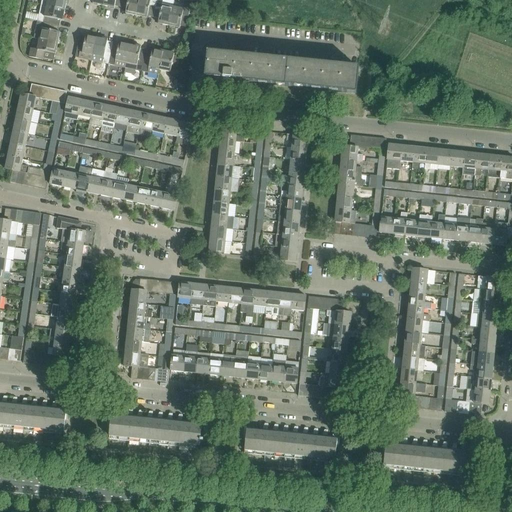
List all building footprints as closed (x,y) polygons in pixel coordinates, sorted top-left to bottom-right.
[(42,0),(41,4),(47,5),(65,9),(66,0),(42,0)] [(115,6),(121,8),(122,0),(104,0),(103,6),(114,8),(115,6)] [(125,14),(137,16),(140,0),(122,0),(121,8),(126,9),(125,14)] [(140,0),(137,16),(147,18),(147,16),(154,18),(157,0),(140,0)] [(158,24),(170,26),(173,8),(162,5),(160,5),(161,0),(157,0),(154,18),(159,19),(158,24)] [(173,8),(170,26),(179,28),(180,26),(186,28),(191,5),(184,4),(183,9),(173,8)] [(39,15),(37,21),(59,26),(60,21),(62,21),(65,9),(47,5),(44,16),(39,15)] [(39,40),(58,43),(60,33),(58,32),(59,26),(37,21),(34,39),(39,40)] [(79,59),(92,61),(97,37),(86,35),(86,37),(80,36),(75,58),(79,59)] [(92,61),(108,65),(113,43),(107,42),(108,40),(97,37),(92,61)] [(30,53),(29,57),(42,60),(43,59),(53,61),(55,54),(58,43),(39,40),(37,50),(31,49),(30,53)] [(125,68),(130,44),(119,42),(119,44),(113,43),(108,65),(112,66),(125,68)] [(125,68),(142,72),(146,50),(141,49),(141,47),(130,44),(125,68)] [(142,72),(158,76),(163,52),(153,49),(152,51),(146,50),(142,72)] [(163,52),(159,70),(160,70),(170,72),(171,66),(174,54),(163,52)] [(208,52),(207,56),(205,78),(223,80),(231,81),(347,93),(355,94),(356,94),(359,68),(358,68),(358,69),(249,57),(208,52)] [(31,85),(29,96),(35,98),(37,86),(31,85)] [(37,86),(35,98),(36,98),(41,99),(43,87),(37,86)] [(43,87),(41,99),(41,100),(46,101),(49,88),(43,87)] [(49,88),(46,101),(52,102),(55,90),(49,88)] [(55,90),(52,102),(58,103),(60,91),(55,90)] [(67,92),(60,91),(58,103),(64,105),(67,92)] [(18,107),(33,110),(36,98),(35,98),(29,96),(21,95),(18,107)] [(69,98),(64,118),(77,121),(78,116),(81,101),(69,98)] [(78,116),(90,118),(93,103),(81,101),(78,116)] [(62,117),(64,105),(58,103),(55,115),(62,117)] [(93,103),(90,118),(88,125),(101,128),(102,121),(106,106),(93,103)] [(102,121),(114,124),(117,108),(106,106),(102,121)] [(16,120),(30,123),(33,110),(18,107),(16,120)] [(117,108),(114,124),(127,126),(130,111),(117,108)] [(137,138),(139,129),(142,114),(130,111),(127,126),(125,135),(137,138)] [(142,114),(139,129),(151,132),(155,116),(142,114)] [(59,129),(62,117),(55,115),(53,128),(59,129)] [(151,132),(163,134),(167,119),(155,116),(151,132)] [(167,119),(163,134),(176,137),(179,122),(167,119)] [(13,132),(28,135),(30,123),(16,120),(13,132)] [(176,137),(189,140),(192,125),(179,122),(176,137)] [(56,141),(59,129),(53,128),(50,140),(56,141)] [(236,137),(237,129),(222,128),(220,141),(236,142),(244,143),(245,138),(236,137)] [(10,145),(25,148),(28,135),(13,132),(10,145)] [(60,140),(72,142),(73,137),(61,134),(60,140)] [(307,150),(309,137),(287,134),(286,141),(293,141),(292,149),(307,150)] [(85,140),(73,137),(72,142),(84,145),(85,140)] [(54,154),(56,141),(50,140),(48,153),(54,154)] [(98,142),(85,140),(84,145),(96,148),(98,142)] [(219,153),(234,155),(236,142),(220,141),(219,153)] [(110,145),(98,142),(96,148),(109,150),(110,145)] [(59,143),(58,149),(70,151),(71,146),(59,143)] [(8,157),(23,160),(25,148),(10,145),(8,156),(8,157)] [(122,148),(110,145),(109,150),(121,153),(122,148)] [(400,162),(402,146),(389,145),(386,168),(399,170),(400,163),(400,162)] [(84,148),(71,146),(70,151),(82,154),(84,148)] [(402,146),(400,163),(412,164),(414,148),(402,146)] [(342,147),(341,160),(356,162),(363,162),(363,156),(357,155),(358,149),(356,149),(349,148),(342,147)] [(82,154),(95,156),(96,151),(84,148),(82,154)] [(121,153),(133,156),(135,150),(122,148),(121,153)] [(412,164),(412,172),(418,172),(419,165),(425,165),(427,149),(414,148),(412,164)] [(292,149),(291,161),(306,162),(307,150),(292,149)] [(425,165),(424,170),(429,171),(430,166),(437,167),(439,150),(427,149),(425,165)] [(147,153),(135,150),(133,156),(146,158),(147,153)] [(439,150),(437,167),(450,168),(451,151),(439,150)] [(108,153),(96,151),(95,156),(107,159),(108,153)] [(451,151),(450,168),(462,169),(464,153),(451,151)] [(48,153),(45,165),(51,166),(54,154),(48,153)] [(107,159),(119,162),(120,156),(108,153),(107,159)] [(146,158),(158,161),(159,155),(147,153),(146,158)] [(218,166),(233,167),(234,155),(219,153),(218,166)] [(462,169),(462,175),(474,176),(476,154),(464,153),(462,169)] [(476,154),(474,176),(481,177),(481,171),(487,172),(489,155),(476,154)] [(171,158),(159,155),(158,161),(170,164),(171,158)] [(487,172),(486,178),(499,179),(501,157),(489,155),(487,172)] [(133,159),(120,156),(119,162),(132,164),(133,159)] [(18,172),(20,172),(23,160),(8,157),(5,169),(12,171),(18,172)] [(511,157),(501,157),(499,179),(511,180),(511,157)] [(170,164),(183,166),(185,161),(171,158),(170,164)] [(132,164),(144,167),(145,161),(133,159),(132,164)] [(341,160),(340,173),(355,174),(361,175),(362,168),(356,167),(356,162),(341,160)] [(144,167),(156,169),(157,164),(145,161),(144,167)] [(306,162),(291,161),(289,173),(305,175),(306,162)] [(156,169),(168,172),(169,167),(157,164),(156,169)] [(51,166),(45,165),(44,165),(43,171),(28,168),(27,174),(30,175),(36,176),(42,177),(48,178),(51,166)] [(216,178),(232,180),(233,167),(218,166),(216,178)] [(168,172),(182,175),(183,169),(169,167),(168,172)] [(78,172),(78,175),(74,190),(87,193),(92,170),(86,169),(85,173),(78,172)] [(53,170),(50,185),(62,188),(65,172),(53,170)] [(92,170),(87,193),(99,196),(104,173),(92,170)] [(16,184),(18,172),(12,171),(10,183),(16,184)] [(24,173),(20,172),(18,172),(16,184),(21,185),(24,173)] [(65,172),(62,188),(74,190),(78,175),(65,172)] [(30,175),(27,174),(24,173),(21,185),(28,186),(30,175)] [(104,173),(99,196),(112,198),(115,183),(116,175),(104,173)] [(289,173),(288,186),(304,188),(305,175),(289,173)] [(340,173),(338,185),(354,187),(363,188),(363,181),(361,181),(361,175),(355,174),(340,173)] [(28,186),(33,188),(36,176),(30,175),(28,186)] [(33,188),(40,189),(42,177),(36,176),(33,188)] [(48,178),(42,177),(40,189),(46,190),(48,178)] [(239,181),(232,180),(216,178),(215,191),(230,193),(238,193),(239,181)] [(115,183),(112,198),(124,201),(127,185),(115,183)] [(127,185),(124,201),(136,204),(139,188),(127,185)] [(337,198),(353,199),(354,187),(338,185),(337,198)] [(302,200),(304,188),(288,186),(282,186),(281,192),(287,193),(287,199),(302,200)] [(139,188),(136,204),(148,206),(152,191),(139,188)] [(160,209),(174,212),(178,190),(172,189),(170,195),(164,193),(160,209)] [(152,191),(148,206),(160,209),(164,193),(152,191)] [(214,203),(229,205),(230,193),(215,191),(214,203)] [(286,205),(286,211),(301,213),(302,200),(287,199),(280,198),(280,204),(286,205)] [(336,210),(351,212),(353,199),(337,198),(336,210)] [(212,216),(228,218),(229,205),(214,203),(212,216)] [(301,213),(286,211),(279,210),(278,223),(300,225),(301,213)] [(336,210),(334,223),(335,223),(342,224),(348,224),(350,225),(354,225),(356,212),(351,212),(336,210)] [(39,226),(41,214),(34,213),(32,225),(33,225),(39,226)] [(405,236),(407,221),(407,215),(401,214),(400,220),(394,219),(393,235),(405,236)] [(234,219),(228,218),(212,216),(211,229),(226,230),(233,231),(234,219)] [(417,237),(430,239),(432,223),(432,218),(429,218),(427,216),(426,218),(420,217),(419,222),(417,237)] [(442,240),(444,219),(445,217),(439,217),(438,224),(432,223),(430,239),(442,240)] [(63,242),(68,243),(84,245),(86,233),(80,232),(81,223),(59,218),(57,229),(65,229),(63,242)] [(381,218),(380,233),(393,235),(394,219),(381,218)] [(444,219),(442,240),(455,241),(457,226),(457,221),(444,219)] [(12,222),(9,222),(4,221),(0,220),(0,233),(10,235),(17,236),(19,223),(15,222),(12,222)] [(469,227),(467,243),(480,244),(482,225),(482,221),(476,220),(476,228),(469,227)] [(407,221),(405,236),(417,237),(419,222),(407,221)] [(276,236),(283,236),(298,238),(300,225),(278,223),(276,236)] [(492,245),(494,230),(494,226),(482,225),(480,244),(492,245)] [(455,241),(467,243),(469,227),(457,226),(455,241)] [(210,241),(225,243),(226,230),(211,229),(210,241)] [(506,240),(507,235),(507,231),(494,230),(492,245),(505,247),(506,240)] [(10,235),(0,233),(0,246),(8,247),(15,248),(16,241),(9,240),(10,235)] [(298,238),(283,236),(276,236),(275,248),(282,249),(297,251),(298,238)] [(208,253),(224,255),(225,243),(210,241),(208,253)] [(84,245),(68,243),(67,256),(82,258),(84,245)] [(0,258),(7,260),(8,247),(0,246),(0,258)] [(282,249),(280,261),(296,263),(297,251),(282,249)] [(67,256),(65,268),(80,270),(82,258),(67,256)] [(0,258),(0,271),(10,273),(12,261),(7,260),(0,258)] [(80,270),(65,268),(63,281),(79,283),(80,270)] [(435,272),(412,269),(411,283),(426,284),(434,285),(435,272)] [(10,273),(0,271),(0,284),(3,285),(4,280),(8,281),(9,279),(10,273)] [(478,277),(477,290),(479,290),(485,291),(501,292),(502,279),(478,277)] [(132,291),(130,303),(147,305),(148,292),(145,292),(139,291),(140,280),(136,280),(133,283),(132,291)] [(63,281),(61,293),(77,295),(79,283),(63,281)] [(178,298),(190,300),(192,284),(180,283),(178,298)] [(426,284),(411,283),(409,295),(425,297),(426,284)] [(192,284),(190,300),(190,305),(202,306),(203,301),(204,285),(192,284)] [(215,308),(215,302),(217,287),(204,285),(203,301),(202,306),(215,308)] [(217,287),(215,302),(228,303),(229,288),(217,287)] [(228,303),(227,309),(234,310),(234,304),(240,305),(242,289),(229,288),(228,303)] [(240,305),(239,313),(246,313),(245,317),(251,318),(253,306),(254,291),(242,289),(240,305)] [(478,303),(480,303),(500,305),(501,292),(479,290),(478,303)] [(253,306),(265,307),(266,292),(254,291),(253,306)] [(279,293),(266,292),(265,307),(266,307),(265,316),(272,316),(272,308),(278,309),(279,293)] [(77,295),(61,293),(60,305),(75,307),(77,295)] [(290,310),(292,295),(279,293),(278,309),(277,316),(283,316),(284,309),(290,310)] [(306,296),(292,295),(290,310),(304,311),(306,296)] [(425,297),(409,295),(408,308),(424,309),(431,310),(432,303),(424,302),(425,297)] [(337,312),(344,313),(345,301),(338,300),(337,312)] [(149,305),(147,305),(130,303),(129,316),(148,318),(152,318),(152,310),(149,310),(149,305)] [(479,315),(498,317),(500,305),(480,303),(479,315)] [(51,317),(58,318),(73,320),(75,307),(60,305),(53,304),(51,317)] [(424,309),(408,308),(407,320),(422,322),(429,322),(430,315),(423,315),(424,309)] [(328,324),(350,326),(352,314),(344,313),(337,312),(335,312),(331,312),(326,311),(326,316),(329,317),(328,324)] [(476,327),(482,328),(497,330),(498,317),(479,315),(478,315),(476,327)] [(129,316),(128,328),(144,330),(151,331),(152,323),(147,323),(148,318),(129,316)] [(73,320),(58,318),(56,330),(72,332),(73,320)] [(422,322),(407,320),(406,332),(421,334),(422,322)] [(333,337),(349,339),(350,326),(328,324),(327,337),(333,337)] [(151,331),(144,330),(128,328),(126,341),(142,343),(149,343),(151,331)] [(480,341),(496,343),(497,330),(482,328),(480,341)] [(55,336),(54,343),(70,345),(72,332),(56,330),(50,330),(49,335),(55,336)] [(421,334),(406,332),(404,345),(420,347),(421,334)] [(16,350),(22,351),(23,339),(18,338),(12,337),(10,350),(16,350)] [(331,350),(347,352),(349,339),(333,337),(331,350)] [(480,344),(479,353),(494,355),(496,343),(480,341),(471,340),(471,344),(480,344)] [(125,354),(140,355),(142,343),(126,341),(125,352),(125,354)] [(61,357),(67,358),(68,358),(70,345),(54,343),(48,342),(48,348),(54,349),(53,356),(54,356),(61,357)] [(169,358),(170,346),(165,345),(160,345),(158,357),(163,358),(169,358)] [(425,347),(420,347),(404,345),(403,358),(418,359),(424,360),(425,347)] [(437,361),(441,362),(447,362),(448,350),(442,349),(441,356),(438,356),(437,361)] [(330,362),(346,364),(347,352),(331,350),(330,362)] [(185,357),(183,373),(196,374),(197,359),(198,353),(185,352),(185,357)] [(197,359),(196,374),(208,375),(210,360),(210,354),(198,353),(197,359)] [(478,366),(493,367),(494,355),(479,353),(478,366)] [(148,356),(140,355),(125,354),(124,366),(132,367),(138,368),(144,369),(147,369),(148,356)] [(210,360),(208,375),(221,377),(223,356),(210,354),(210,360)] [(171,371),(183,373),(185,357),(172,356),(171,371)] [(223,356),(221,377),(233,378),(235,362),(235,357),(223,356)] [(235,357),(235,362),(233,378),(246,379),(247,364),(248,358),(235,357)] [(418,359),(403,358),(402,370),(417,372),(418,359)] [(271,382),(284,383),(286,362),(273,361),(272,366),(271,382)] [(286,362),(284,383),(297,385),(299,364),(286,362)] [(329,375),(345,377),(346,364),(330,362),(329,375)] [(246,379),(258,381),(259,365),(247,364),(246,379)] [(271,382),(272,366),(259,365),(258,381),(271,382)] [(468,377),(492,380),(493,367),(478,366),(470,365),(470,369),(474,370),(473,377),(468,376),(468,377)] [(417,372),(402,370),(400,383),(416,384),(417,372)] [(319,387),(322,387),(328,388),(335,388),(344,389),(345,377),(329,375),(320,374),(319,387)] [(475,391),(490,392),(492,380),(468,377),(467,383),(476,384),(475,391)] [(416,384),(400,383),(399,395),(407,396),(413,397),(414,397),(416,384)] [(334,400),(334,397),(335,388),(328,388),(327,400),(334,400)] [(467,390),(466,403),(470,403),(475,404),(481,404),(489,405),(490,392),(475,391),(467,390)] [(0,428),(64,435),(66,412),(69,412),(69,409),(66,409),(67,403),(63,403),(61,408),(56,408),(57,402),(54,402),(51,407),(46,407),(47,401),(44,401),(41,406),(36,406),(37,400),(34,400),(31,405),(27,405),(27,399),(24,399),(21,404),(17,404),(17,398),(14,398),(11,403),(7,403),(7,397),(4,397),(1,402),(0,401),(0,428)] [(451,401),(446,400),(444,412),(451,413),(452,401),(451,401)] [(111,416),(109,440),(199,449),(200,441),(210,442),(212,424),(211,424),(202,423),(202,417),(199,417),(197,423),(192,422),(192,416),(189,416),(187,422),(182,421),(182,415),(179,415),(177,421),(172,420),(172,414),(169,414),(167,419),(162,419),(163,413),(159,413),(157,418),(152,418),(153,412),(149,412),(147,417),(142,417),(143,411),(139,411),(137,416),(132,416),(133,410),(129,410),(127,415),(109,413),(109,416),(111,416)] [(244,427),(244,430),(247,430),(246,439),(244,454),(335,463),(336,448),(337,440),(340,440),(340,437),(337,437),(338,432),(334,431),(332,437),(327,436),(328,431),(325,430),(322,436),(317,435),(318,430),(315,429),(312,435),(307,434),(308,428),(305,428),(302,434),(298,433),(298,427),(295,427),(292,432),(287,432),(288,426),(285,426),(282,431),(278,431),(278,425),(275,425),(272,430),(268,430),(268,424),(265,424),(262,429),(244,427)] [(383,442),(383,445),(386,445),(385,453),(383,468),(474,478),(475,463),(476,454),(479,455),(479,452),(476,452),(477,446),(474,446),(471,451),(466,451),(467,445),(464,445),(461,450),(456,450),(457,444),(454,444),(451,449),(447,449),(447,443),(444,443),(441,448),(436,448),(437,442),(434,442),(431,447),(426,447),(427,441),(424,441),(421,446),(417,446),(417,440),(414,440),(412,445),(407,444),(407,439),(404,439),(402,444),(394,443),(389,443),(383,442)]
